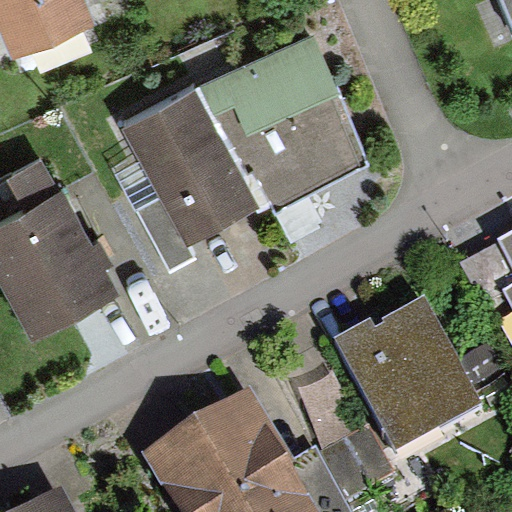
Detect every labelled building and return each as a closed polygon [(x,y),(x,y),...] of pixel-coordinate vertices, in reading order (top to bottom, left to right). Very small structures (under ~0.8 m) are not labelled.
[(0,0),(0,37),(11,63),(100,26),(88,0),(0,0)] [(511,0),(495,0),(511,39),(511,0)] [(200,86),(126,128),(163,197),(190,247),(271,202),(279,208),(368,160),(314,35),(200,86)] [(27,214),(0,228),(0,278),(35,344),(121,298),(63,191),(57,194),(40,163),(9,180),(27,214)] [(190,247),(163,197),(137,211),(170,272),(196,258),(190,247)] [(511,232),(462,260),(494,318),(511,307),(511,232)] [(375,328),(369,317),(334,337),(399,448),(481,400),(423,300),(375,328)] [(300,387),(321,451),(368,426),(333,370),(316,381),(300,387)] [(295,458),(254,386),(146,448),(182,511),(355,511),(346,496),(321,451),(317,445),(295,458)] [(321,451),(346,496),(393,471),(368,426),(321,451)] [(14,511),(73,511),(60,487),(14,511)]
